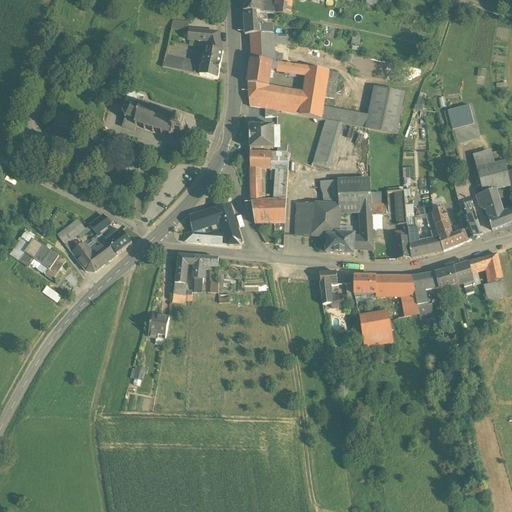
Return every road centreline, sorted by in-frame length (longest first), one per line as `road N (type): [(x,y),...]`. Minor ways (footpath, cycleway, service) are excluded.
road 1 (residential): [(511,244),(363,271),(256,258)]
road 2 (track): [(125,265),(110,372),(91,419),(104,511)]
road 3 (secondary): [(0,429),(51,341),(154,236)]
road 4 (track): [(154,236),(0,160)]
road 5 (secondary): [(217,164),(231,121),(234,0)]
road 6 (track): [(462,3),(437,68),(419,88),(363,81)]
